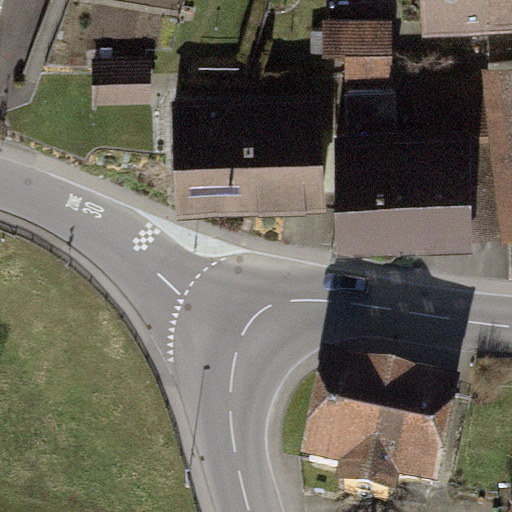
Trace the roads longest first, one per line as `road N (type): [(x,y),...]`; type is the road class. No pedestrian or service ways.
road 1 (tertiary): [(0,193),(116,233),(188,288),(249,319)]
road 2 (tertiary): [(249,319),(309,290),(511,324)]
road 3 (tertiary): [(249,319),(225,397),(252,511)]
